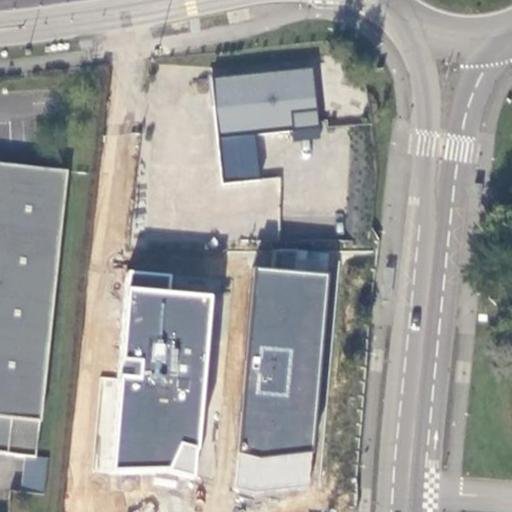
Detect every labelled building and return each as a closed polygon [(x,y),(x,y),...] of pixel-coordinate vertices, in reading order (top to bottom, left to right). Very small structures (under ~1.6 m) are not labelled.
[(313,67),(212,77),(219,138),(292,131),(293,141),(320,138),(313,67)] [(0,417),(11,418),(7,454),(36,457),(66,170),(0,162),(0,417)] [(328,273),(253,267),(239,450),(236,486),(258,491),(307,484),(308,474),(328,273)] [(172,277),(126,274),(117,378),(99,377),(93,469),(119,472),(166,470),(193,477),(201,447),(215,294),(171,290),(172,277)] [(0,417),(0,452),(7,454),(11,418),(0,417)]
